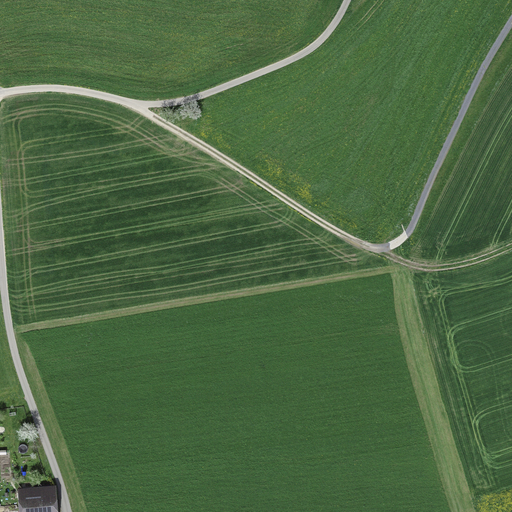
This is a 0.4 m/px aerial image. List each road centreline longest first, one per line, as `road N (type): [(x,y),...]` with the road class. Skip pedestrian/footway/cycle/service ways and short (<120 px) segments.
road 1 (unclassified): [(0,94),(38,87),(136,104),(184,100),(297,58),(342,18),(349,0)]
road 2 (track): [(388,250),(345,240),(136,104)]
road 3 (tertiary): [(67,511),(13,351),(0,235)]
road 4 (track): [(511,20),(408,231),(388,250)]
road 5 (track): [(388,250),(411,267),(439,271),(511,247)]
